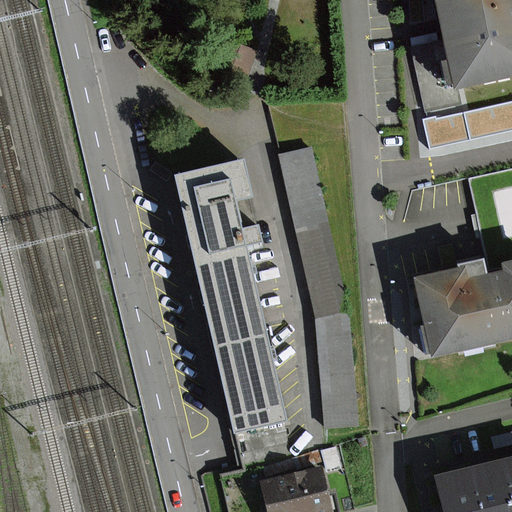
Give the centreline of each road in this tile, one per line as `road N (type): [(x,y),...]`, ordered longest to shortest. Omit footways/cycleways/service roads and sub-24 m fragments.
road 1 (tertiary): [(185,511),(66,0)]
road 2 (residential): [(349,0),(389,511)]
